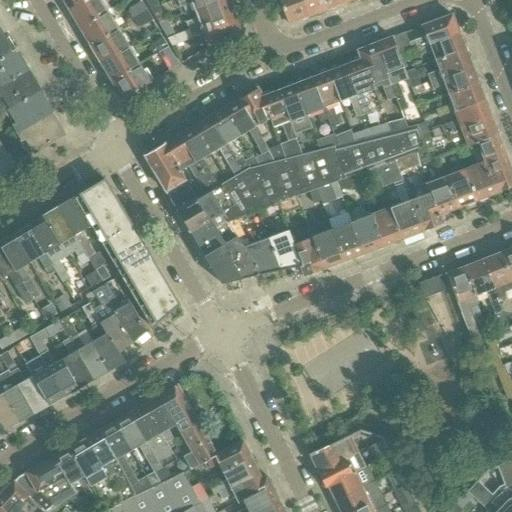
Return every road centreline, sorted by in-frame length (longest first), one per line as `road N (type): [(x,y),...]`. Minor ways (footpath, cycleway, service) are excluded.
road 1 (residential): [(219,334),(511,223)]
road 2 (residential): [(0,459),(219,334)]
road 3 (residential): [(219,334),(110,146)]
road 4 (residential): [(310,511),(219,334)]
road 5 (residential): [(119,141),(271,46)]
road 6 (residential): [(119,141),(34,0)]
road 7 (residential): [(271,46),(288,48),(424,0)]
road 8 (residential): [(0,212),(110,146)]
